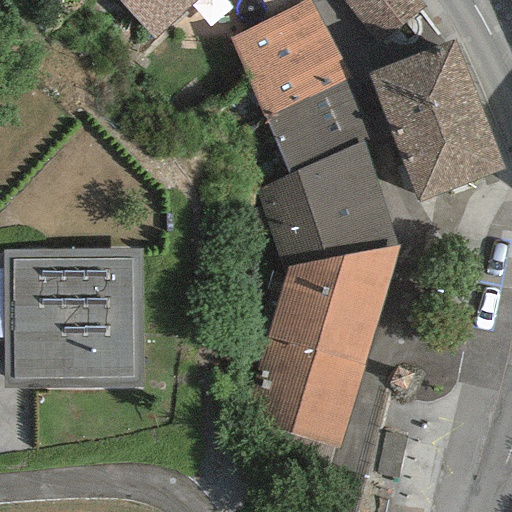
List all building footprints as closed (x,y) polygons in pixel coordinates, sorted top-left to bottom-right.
[(115,0),(151,40),(196,0),(115,0)] [(309,0),(307,0),(226,39),(265,119),(343,81),(336,63),(341,62),(309,0)] [(423,7),(417,0),(341,0),(378,44),(423,7)] [(451,42),(367,74),(417,201),(501,169),(451,42)] [(368,140),(343,81),(265,119),(286,174),(361,143),(368,140)] [(397,244),(361,143),(286,174),(253,190),(281,269),(286,267),(397,244)] [(338,450),(397,244),(286,267),(240,426),(338,450)] [(140,250),(1,251),(1,271),(1,343),(1,389),(141,389),(140,250)]
